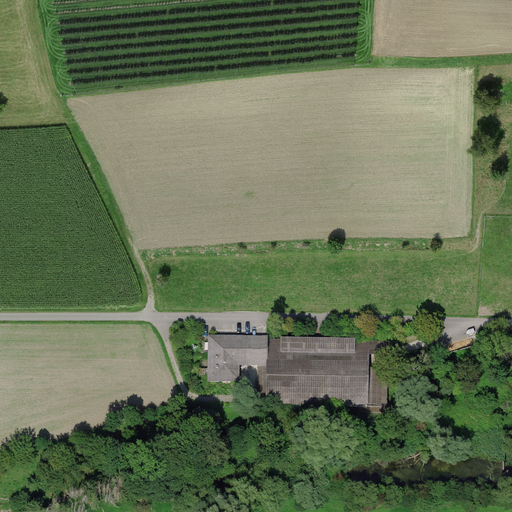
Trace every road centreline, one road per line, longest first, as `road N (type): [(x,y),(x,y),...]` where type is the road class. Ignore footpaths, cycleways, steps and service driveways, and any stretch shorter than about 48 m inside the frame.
road 1 (track): [(0,316),(511,322)]
road 2 (track): [(248,377),(240,394),(222,401),(197,397),(182,383),(128,235)]
